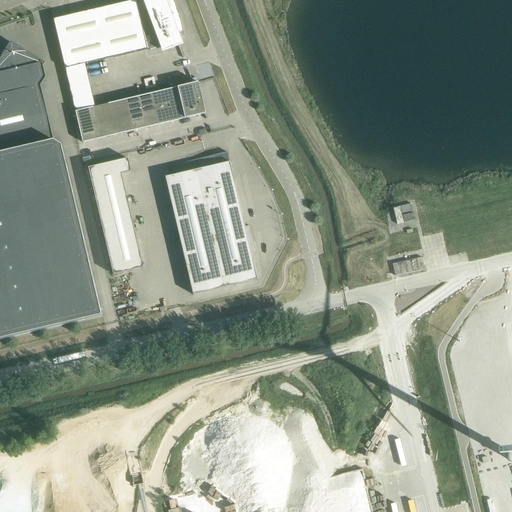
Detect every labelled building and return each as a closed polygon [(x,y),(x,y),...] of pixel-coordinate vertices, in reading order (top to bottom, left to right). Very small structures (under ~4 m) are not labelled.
[(183,44),(179,33),(183,32),(183,35),(184,35),(182,26),(180,17),(177,8),(173,0),(135,0),(54,19),(66,69),(86,64),(161,46),(163,51),(183,44)] [(0,339),(102,316),(62,146),(54,141),(41,86),(46,78),(44,66),(46,63),(11,42),(0,59),(0,339)] [(96,107),(86,64),(66,69),(76,112),(76,111),(96,107)] [(199,82),(96,107),(76,111),(83,142),(206,113),(199,82)] [(128,158),(89,168),(114,274),(144,267),(122,174),(131,172),(128,158)] [(230,162),(166,177),(194,295),(258,280),(230,162)] [(412,204),(401,206),(402,213),(413,211),(412,204)] [(404,223),(400,206),(393,208),(397,224),(404,223)] [(405,223),(415,220),(414,213),(403,215),(405,223)] [(396,276),(425,269),(422,257),(393,264),(396,276)] [(511,466),(511,444),(510,445),(505,446),(502,449),(500,452),(500,457),(501,462),(505,465),(509,467),(511,466)]
